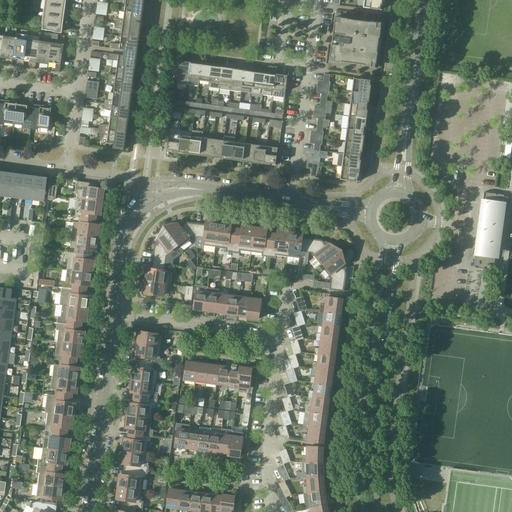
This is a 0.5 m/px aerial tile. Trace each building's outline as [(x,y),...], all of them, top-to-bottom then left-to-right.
[(51,0),(46,0),(45,9),(64,12),(65,2),(51,0)] [(142,14),(144,2),(131,0),(118,0),(118,3),(122,4),(123,3),(126,3),(125,12),(142,14)] [(382,0),(364,0),(364,8),(380,10),(381,5),(382,6),(382,0)] [(63,22),(64,12),(45,9),(44,19),(63,22)] [(116,19),(116,23),(141,27),(142,14),(125,12),(124,20),(120,20),(120,19),(116,19)] [(340,22),(335,22),(330,57),(335,58),(334,62),(342,63),(364,66),(371,67),(372,63),(376,64),(381,28),(377,27),(377,23),(369,22),(369,23),(348,20),(348,19),(340,18),(340,22)] [(63,22),(44,19),(42,30),(61,33),(63,22)] [(123,28),(121,37),(139,39),(141,27),(116,23),(115,28),(119,29),(119,28),(123,28)] [(51,43),(49,63),(61,64),(63,45),(57,44),(58,35),(52,34),(51,43)] [(1,56),(13,58),(16,39),(4,37),(1,56)] [(110,44),(110,48),(125,51),(137,52),(139,39),(121,37),(120,44),(110,44)] [(16,39),(13,58),(25,60),(27,40),(16,39)] [(39,42),(27,40),(25,60),(37,61),(39,42)] [(37,61),(49,63),(51,43),(39,42),(37,61)] [(109,54),(108,59),(115,60),(115,59),(118,59),(117,68),(135,70),(137,52),(125,51),(125,56),(109,54)] [(177,83),(188,85),(191,61),(185,61),(185,62),(179,61),(177,83)] [(201,63),(191,61),(188,85),(198,86),(199,81),(201,63)] [(212,64),(201,63),(199,81),(209,82),(210,82),(212,64)] [(223,66),(212,64),(210,82),(209,82),(209,88),(220,89),(223,66)] [(220,89),(231,91),(234,67),(223,66),(220,89)] [(245,69),(234,67),(231,91),(241,92),(242,87),(245,69)] [(109,75),(108,79),(133,83),(135,70),(117,68),(116,77),(113,76),(113,75),(109,75)] [(253,88),(255,70),(245,69),(242,87),(241,92),(252,94),(253,88)] [(263,95),(266,72),(255,70),(253,88),(252,94),(263,95)] [(263,95),(273,97),(277,73),(266,72),(263,95)] [(283,74),(277,73),(273,97),(284,98),(285,92),(288,76),(282,75),(283,74)] [(354,78),(352,91),(370,94),(371,86),(370,85),(371,81),(354,78)] [(131,95),(133,83),(108,79),(107,84),(111,85),(112,84),(115,84),(114,93),(131,95)] [(87,81),(86,89),(98,91),(99,83),(87,81)] [(98,91),(86,89),(85,97),(97,99),(98,91)] [(370,94),(352,91),(351,104),(367,106),(368,102),(369,102),(370,94)] [(105,100),(105,104),(130,108),(131,95),(114,93),(113,102),(109,101),(109,100),(105,100)] [(14,124),(17,105),(7,103),(8,101),(0,99),(0,128),(2,129),(4,122),(14,124)] [(26,106),(17,105),(14,124),(25,125),(24,127),(31,128),(34,104),(27,103),(26,106)] [(42,105),(34,104),(31,128),(38,129),(38,127),(48,128),(48,130),(49,130),(50,120),(52,121),(53,114),(51,113),(52,108),(51,108),(51,109),(42,108),(42,105)] [(112,109),(111,118),(128,120),(130,108),(105,104),(104,109),(108,110),(108,109),(112,109)] [(351,104),(349,116),(367,119),(368,111),(367,110),(367,106),(351,104)] [(327,107),(326,107),(320,107),(315,106),(314,112),(326,114),(327,107)] [(366,127),(367,119),(349,116),(347,129),(364,131),(365,127),(366,127)] [(99,125),(99,129),(126,133),(128,120),(111,118),(109,127),(106,126),(106,125),(99,125)] [(269,127),(281,128),(282,122),(270,120),(269,127)] [(124,150),(126,133),(99,129),(92,128),(91,135),(97,136),(97,133),(105,135),(105,134),(108,134),(107,143),(115,144),(114,148),(124,150)] [(172,152),(178,153),(181,131),(170,129),(167,150),(173,151),(172,152)] [(347,129),(345,142),(363,144),(365,136),(363,136),(364,131),(347,129)] [(192,132),(181,131),(178,153),(189,154),(192,132)] [(192,132),(189,154),(200,156),(202,138),(203,132),(192,131),(192,132)] [(224,141),(221,159),(232,160),(235,142),(235,137),(224,136),(224,141)] [(45,137),(44,145),(51,146),(52,138),(45,137)] [(213,139),(202,138),(200,156),(211,157),(213,139)] [(213,139),(211,157),(221,159),(224,141),(213,139)] [(232,160),(243,162),(245,144),(235,142),(232,160)] [(362,152),(363,144),(345,142),(344,154),(361,156),(361,152),(362,152)] [(256,145),(245,144),(243,162),(254,163),(256,145)] [(254,163),(264,165),(267,147),(256,145),(254,163)] [(278,148),(267,147),(264,165),(270,165),(270,164),(276,165),(278,148)] [(342,167),(360,169),(361,161),(360,161),(361,156),(344,154),(339,154),(337,166),(342,167)] [(359,177),(360,169),(342,167),(340,180),(357,182),(358,177),(359,177)] [(1,196),(11,197),(14,174),(4,173),(1,196)] [(25,176),(14,174),(11,197),(22,198),(25,176)] [(22,198),(33,200),(36,177),(25,176),(22,198)] [(47,179),(36,177),(33,200),(44,201),(47,179)] [(77,183),(75,194),(77,194),(77,199),(100,202),(101,202),(102,202),(103,196),(103,195),(104,191),(104,190),(103,190),(102,190),(92,188),(93,185),(77,183)] [(494,271),(504,195),(484,192),(474,268),(494,271)] [(72,210),(72,216),(79,217),(94,219),(95,219),(95,220),(95,219),(96,214),(99,214),(100,214),(101,215),(101,214),(101,209),(102,208),(102,203),(102,202),(101,202),(100,202),(77,199),(75,210),(72,210)] [(74,222),(72,235),(95,238),(96,238),(98,238),(98,232),(98,231),(99,227),(99,226),(98,226),(97,225),(95,225),(95,220),(95,219),(94,219),(79,217),(79,223),(74,222)] [(201,224),(199,238),(204,238),(204,245),(216,247),(219,221),(212,220),(211,222),(207,221),(206,225),(201,224)] [(227,251),(233,252),(236,229),(230,228),(231,225),(226,224),(227,222),(219,221),(216,247),(227,248),(227,251)] [(173,223),(164,226),(180,247),(193,237),(198,238),(199,238),(201,224),(187,223),(183,224),(183,225),(179,226),(178,224),(175,225),(173,223)] [(242,230),(236,229),(233,252),(240,253),(240,250),(252,251),(255,226),(247,225),(247,227),(243,226),(242,230)] [(167,256),(180,247),(164,226),(159,234),(160,236),(158,239),(160,241),(158,244),(157,244),(155,248),(152,264),(165,266),(167,256)] [(262,227),(255,226),(252,251),(263,253),(262,256),(269,257),(272,234),(266,233),(267,230),(262,229),(262,227)] [(276,255),(287,256),(291,231),(283,230),(283,232),(278,231),(278,235),(272,234),(269,257),(275,258),(276,255)] [(305,256),(306,252),(308,239),(302,238),(302,234),(298,234),(298,232),(291,231),(287,256),(299,258),(300,256),(305,256)] [(72,235),(70,247),(75,247),(75,253),(89,255),(90,255),(91,255),(91,250),(94,250),(95,250),(96,250),(96,249),(97,245),(97,244),(97,238),(98,238),(96,238),(95,238),(72,235)] [(312,253),(322,266),(343,250),(334,245),(333,246),(330,244),(328,246),(324,244),(325,243),(321,241),(308,239),(306,252),(312,253)] [(345,259),(343,250),(322,266),(332,278),(330,289),(343,291),(346,273),(345,269),(344,269),(342,265),(345,264),(344,261),(345,259)] [(67,252),(66,259),(69,259),(67,270),(91,273),(92,274),(93,274),(93,273),(94,267),(94,262),(94,261),(93,261),(92,261),(90,261),(91,256),(91,255),(90,255),(89,255),(75,253),(67,252)] [(195,267),(189,259),(186,268),(195,269),(195,267)] [(145,274),(144,281),(170,284),(171,272),(165,271),(165,266),(152,264),(152,270),(148,269),(147,274),(145,274)] [(220,279),(221,271),(210,269),(208,278),(220,279)] [(63,281),(62,288),(84,291),(85,291),(86,291),(86,290),(87,285),(89,286),(90,286),(91,286),(91,285),(92,281),(92,280),(93,274),(92,274),(91,273),(67,270),(66,282),(63,281)] [(243,274),(242,280),(252,282),(253,275),(243,274)] [(168,297),(170,284),(144,281),(143,288),(145,289),(145,293),(168,297)] [(196,292),(194,310),(205,311),(208,288),(208,287),(196,286),(195,292),(196,292)] [(0,297),(11,299),(11,298),(12,289),(0,287),(0,297)] [(61,294),(60,305),(62,306),(86,309),(87,309),(88,309),(89,303),(89,302),(90,298),(90,297),(89,297),(87,297),(85,296),(86,291),(85,291),(84,291),(62,288),(61,294)] [(219,289),(208,288),(205,311),(216,313),(218,295),(219,289)] [(321,305),(320,311),(340,314),(342,299),(338,299),(338,296),(339,296),(339,295),(328,294),(328,295),(328,297),(327,297),(326,306),(321,305)] [(216,313),(226,314),(229,296),(218,295),(216,313)] [(226,314),(237,316),(239,298),(229,296),(226,314)] [(16,299),(11,298),(11,299),(0,297),(0,308),(15,310),(16,299)] [(237,316),(247,317),(248,317),(250,299),(239,298),(237,316)] [(261,301),(250,299),(248,317),(247,317),(247,318),(259,319),(260,308),(262,308),(263,302),(261,302),(261,301)] [(307,310),(304,299),(297,302),(300,312),(307,310)] [(58,316),(57,323),(79,326),(80,326),(81,326),(82,321),(84,321),(85,321),(86,322),(86,321),(87,316),(87,315),(88,310),(88,309),(87,309),(86,309),(62,306),(61,317),(58,316)] [(0,308),(0,319),(13,321),(15,310),(0,308)] [(338,328),(340,314),(320,311),(319,311),(319,313),(318,315),(317,316),(317,317),(317,319),(318,321),(317,326),(323,327),(324,326),(338,328)] [(302,314),(295,316),(298,326),(305,324),(302,314)] [(0,330),(12,332),(13,321),(0,319),(0,330)] [(57,323),(56,330),(59,330),(58,341),(81,345),(82,345),(83,345),(84,339),(84,338),(85,334),(85,333),(84,333),(83,332),(80,332),(81,327),(81,326),(80,326),(79,326),(57,323)] [(316,340),(322,341),(337,343),(338,328),(324,326),(323,327),(323,334),(317,333),(316,340)] [(300,328),(293,330),(296,341),(303,339),(300,328)] [(0,341),(10,342),(12,332),(0,330),(0,341)] [(136,344),(161,347),(163,335),(139,332),(139,337),(137,337),(136,344)] [(0,352),(9,353),(10,342),(0,341),(0,352)] [(56,354),(55,359),(60,360),(75,362),(76,362),(77,357),(79,357),(80,357),(81,357),(82,356),(82,352),(82,351),(83,345),(82,345),(81,345),(58,341),(56,354)] [(335,357),(337,343),(322,341),(321,348),(315,348),(315,352),(314,355),(320,355),(335,357)] [(298,342),(291,344),(294,355),(302,353),(298,342)] [(136,344),(135,351),(137,352),(136,356),(140,357),(139,363),(152,364),(162,365),(163,360),(160,359),(161,347),(136,344)] [(0,362),(7,364),(9,353),(0,352),(0,362)] [(312,369),(318,370),(318,369),(333,371),(335,357),(320,355),(319,363),(313,362),(312,369)] [(31,357),(30,365),(38,366),(39,358),(31,357)] [(296,357),(289,359),(292,369),(300,367),(296,357)] [(54,365),(53,377),(76,380),(77,381),(78,381),(78,380),(79,374),(80,369),(80,368),(79,368),(78,368),(75,368),(76,363),(76,362),(75,362),(60,360),(59,366),(54,365)] [(198,363),(187,361),(184,379),(196,381),(198,363)] [(131,380),(156,383),(158,372),(161,373),(162,365),(152,364),(139,363),(138,368),(135,368),(134,373),(132,372),(131,380)] [(209,364),(198,363),(196,381),(206,382),(209,364)] [(219,366),(209,364),(206,382),(217,384),(219,366)] [(228,385),(230,367),(219,366),(217,384),(228,385)] [(241,369),(240,369),(230,367),(228,385),(238,387),(241,369)] [(251,387),(252,381),(251,381),(252,370),(240,368),(240,369),(241,369),(238,387),(238,391),(251,393),(251,392),(252,393),(253,387),(251,387)] [(310,383),(316,384),(316,383),(331,385),(333,371),(318,369),(318,370),(317,377),(311,377),(310,383)] [(294,371),(287,373),(290,383),(298,381),(294,371)] [(53,377),(51,389),(56,390),(55,396),(70,398),(71,398),(71,397),(72,392),(74,393),(76,393),(77,393),(77,392),(77,388),(77,387),(78,381),(77,381),(76,380),(53,377)] [(135,393),(134,398),(157,401),(158,395),(155,394),(156,383),(131,380),(130,387),(132,387),(131,392),(135,393)] [(308,398),(310,398),(329,400),(331,385),(316,383),(316,384),(315,392),(309,391),(308,398)] [(285,387),(289,398),(296,396),(292,385),(285,387)] [(48,395),(45,413),(48,413),(71,416),(72,416),(73,416),(74,416),(74,410),(74,409),(75,405),(75,404),(74,404),(73,404),(71,403),(71,398),(70,398),(55,396),(48,395)] [(157,401),(134,398),(133,404),(130,404),(129,408),(127,408),(126,415),(152,419),(153,408),(156,408),(157,401)] [(307,405),(307,412),(312,412),(327,414),(329,400),(310,398),(309,405),(307,405)] [(283,402),(287,412),(294,410),(291,399),(283,402)] [(312,412),(312,413),(307,412),(305,412),(304,419),(306,419),(305,426),(310,427),(325,429),(327,414),(312,412)] [(46,425),(45,431),(50,431),(65,433),(66,433),(67,434),(67,433),(67,428),(70,428),(71,428),(72,429),(72,428),(73,423),(73,422),(73,417),(73,416),(72,416),(71,416),(48,413),(46,425)] [(281,416),(285,426),(292,424),(289,414),(281,416)] [(150,430),(152,419),(126,415),(125,423),(127,423),(126,428),(130,428),(129,434),(152,437),(153,431),(150,430)] [(175,447),(186,449),(189,431),(190,425),(176,423),(175,430),(177,430),(175,447)] [(200,427),(199,432),(197,450),(208,452),(210,434),(211,429),(200,427)] [(323,443),(325,429),(310,427),(309,434),(304,434),(303,441),(323,443)] [(287,428),(280,430),(283,441),(290,438),(287,428)] [(218,453),(229,455),(232,437),(233,432),(233,430),(222,429),(221,435),(218,453)] [(45,436),(43,448),(67,452),(68,452),(69,452),(70,446),(70,445),(70,441),(70,440),(69,440),(68,439),(66,439),(66,434),(67,434),(66,433),(65,433),(50,431),(45,431),(45,436)] [(186,449),(197,450),(199,432),(189,431),(186,449)] [(233,432),(232,437),(229,455),(228,455),(240,457),(242,445),(243,445),(244,439),(243,439),(243,438),(243,433),(233,432)] [(122,444),(121,451),(147,455),(148,443),(151,444),(152,437),(129,434),(129,440),(125,439),(124,444),(122,444)] [(210,434),(208,452),(218,453),(221,435),(210,434)] [(302,456),(302,462),(322,462),(322,455),(323,447),(308,447),(307,456),(302,456)] [(39,459),(38,466),(60,469),(61,469),(62,469),(62,464),(65,464),(66,464),(67,464),(67,463),(68,459),(68,458),(69,452),(68,452),(67,452),(43,448),(42,459),(39,459)] [(147,455),(121,451),(120,458),(122,459),(122,463),(125,464),(125,470),(147,473),(148,467),(145,467),(147,455)] [(287,451),(280,454),(284,464),(291,462),(287,451)] [(322,465),(322,462),(302,462),(301,462),(302,472),(297,473),(297,478),(302,478),(308,478),(323,477),(323,472),(322,465)] [(38,466),(37,473),(40,473),(38,484),(62,487),(63,488),(64,488),(64,487),(65,482),(65,481),(65,476),(66,475),(64,475),(63,475),(61,475),(62,470),(62,469),(61,469),(60,469),(38,466)] [(285,467),(279,469),(284,481),(290,479),(285,467)] [(142,490),(143,479),(146,479),(147,473),(125,470),(124,475),(120,475),(119,480),(117,479),(116,487),(142,490)] [(304,494),(309,493),(324,491),(323,484),(323,477),(308,478),(309,486),(303,487),(304,494)] [(286,483),(280,486),(286,498),(292,495),(286,483)] [(38,484),(37,497),(42,497),(41,503),(55,505),(56,499),(60,500),(61,500),(62,500),(62,499),(63,495),(63,494),(64,488),(63,488),(62,487),(38,484)] [(121,500),(120,506),(133,507),(143,509),(144,503),(140,502),(142,490),(116,487),(115,494),(117,494),(117,499),(121,500)] [(178,508),(181,490),(170,489),(167,507),(178,508)] [(192,492),(181,490),(178,508),(189,510),(192,492)] [(311,508),(326,505),(324,491),(309,493),(304,494),(303,494),(306,509),(311,508)] [(202,493),(192,492),(189,510),(200,511),(202,493)] [(210,511),(213,495),(202,493),(200,511),(205,511),(210,511)] [(213,495),(210,511),(221,511),(224,496),(223,496),(213,495)] [(224,496),(221,511),(234,511),(235,509),(233,508),(235,497),(223,495),(223,496),(224,496)] [(287,500),(282,503),(287,511),(292,511),(294,511),(287,500)] [(34,509),(32,511),(54,511),(55,505),(41,503),(33,502),(32,508),(34,509)]
